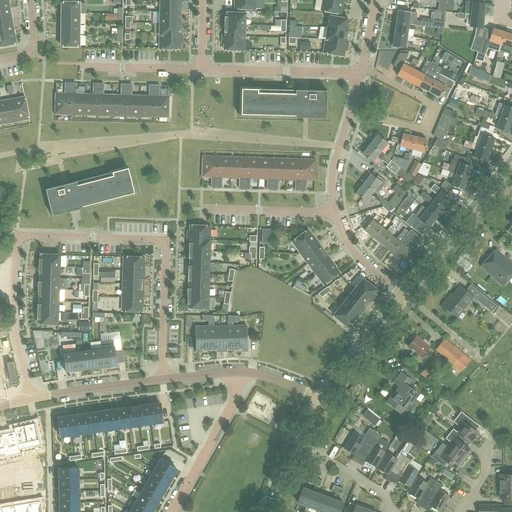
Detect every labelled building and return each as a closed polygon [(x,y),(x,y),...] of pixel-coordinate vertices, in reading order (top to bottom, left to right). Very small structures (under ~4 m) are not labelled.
[(0,0),(0,9),(9,7),(7,0),(0,0)] [(161,0),(160,12),(179,12),(179,8),(181,8),(181,1),(161,0)] [(235,0),(235,8),(245,8),(255,9),(255,0),(235,0)] [(322,0),(321,10),(341,14),(343,0),(341,0),(322,0)] [(484,16),(485,3),(478,3),(472,2),(471,14),(484,16)] [(63,3),(63,13),(78,13),(78,3),(63,3)] [(11,19),(9,7),(0,9),(0,20),(11,19)] [(396,21),(396,22),(415,25),(421,25),(421,21),(416,20),(417,13),(398,10),(397,16),(395,17),(395,20),(396,21)] [(442,26),(444,12),(435,10),(434,13),(433,13),(431,28),(442,29),(443,26),(442,26)] [(160,12),(160,23),(180,24),(180,16),(179,16),(179,12),(160,12)] [(470,27),(476,27),(482,28),(484,16),(471,14),(457,12),(456,18),(471,19),(470,27)] [(63,13),(63,24),(78,24),(78,13),(63,13)] [(245,13),(226,13),(226,17),(225,17),(225,24),(245,25),(245,13)] [(330,16),(328,27),(348,31),(349,24),(348,24),(349,19),(330,16)] [(0,32),(13,31),(11,19),(0,20),(0,32)] [(407,36),(408,29),(422,31),(422,26),(421,25),(415,25),(396,22),(395,34),(407,36)] [(160,23),(160,34),(179,35),(179,31),(180,31),(180,24),(160,23)] [(63,24),(63,34),(78,34),(78,24),(63,24)] [(226,32),(226,35),(244,36),(245,25),(225,24),(224,32),(226,32)] [(326,38),(345,42),(345,38),(346,38),(348,31),(328,27),(326,38)] [(505,32),(493,29),(490,40),(483,37),(479,52),(486,54),(487,48),(499,51),(499,50),(501,44),(505,32)] [(0,44),(15,42),(13,31),(0,32),(0,44)] [(511,34),(505,32),(501,44),(511,47),(511,34)] [(78,45),(78,42),(78,34),(63,34),(63,44),(78,45)] [(160,34),(159,48),(180,49),(180,43),(182,43),(182,35),(179,35),(160,34)] [(407,36),(395,34),(393,46),(405,48),(407,36)] [(224,49),(244,50),(244,36),(226,35),(222,35),(222,44),(224,44),(224,49)] [(479,52),(483,37),(475,35),(470,49),(479,52)] [(326,38),(324,52),(343,56),(344,50),(346,51),(348,42),(345,42),(326,38)] [(449,54),(445,51),(441,59),(445,61),(447,58),(449,54)] [(414,70),(415,68),(418,61),(413,58),(411,63),(405,60),(408,53),(399,53),(393,66),(400,70),(397,76),(408,81),(413,70),(414,70)] [(408,81),(418,86),(424,75),(425,75),(428,69),(431,63),(426,60),(420,73),(414,70),(413,70),(408,81)] [(437,66),(434,72),(428,69),(425,75),(424,75),(418,86),(429,92),(439,73),(442,68),(437,66)] [(485,73),(471,66),(468,74),(482,79),(485,73)] [(446,98),(454,81),(439,73),(429,92),(440,98),(441,95),(446,98)] [(56,94),(57,82),(56,82),(55,116),(56,116),(56,114),(70,114),(70,83),(65,83),(65,94),(56,94)] [(76,83),(70,83),(70,114),(84,115),(84,94),(75,94),(76,83)] [(93,95),(84,94),(84,115),(98,115),(98,84),(93,83),(93,95)] [(104,84),(98,84),(98,115),(112,115),(112,95),(103,95),(104,84)] [(121,95),(112,95),(112,115),(126,116),(126,84),(121,84),(121,95)] [(132,84),(126,84),(126,116),(140,116),(140,96),(131,96),(132,84)] [(149,96),(140,96),(140,116),(154,116),(154,85),(149,85),(149,96)] [(159,96),(160,85),(154,85),(154,116),(167,117),(167,119),(168,119),(169,85),(168,85),(168,97),(159,96)] [(258,89),(242,88),(241,107),(244,107),(244,114),(239,113),(239,114),(295,116),(295,117),(303,118),(303,113),(308,113),(308,116),(322,116),(322,111),(325,111),(326,92),(327,92),(327,90),(309,90),(315,91),(315,94),(258,92),(258,89)] [(24,99),(12,101),(15,120),(27,117),(24,99)] [(458,102),(451,99),(449,104),(456,107),(458,102)] [(12,101),(0,103),(0,106),(3,122),(15,120),(12,101)] [(511,107),(505,105),(501,116),(511,120),(511,107)] [(445,108),(442,114),(452,118),(454,112),(445,108)] [(478,108),(476,113),(486,117),(488,111),(478,108)] [(488,112),(486,116),(499,121),(497,128),(508,132),(511,121),(511,120),(501,116),(488,112)] [(442,114),(440,119),(450,123),(452,118),(442,114)] [(449,125),(456,128),(459,120),(452,118),(450,123),(449,125)] [(440,119),(438,124),(447,128),(449,125),(450,123),(440,119)] [(438,124),(435,130),(445,133),(447,128),(438,124)] [(490,125),(488,129),(480,126),(477,137),(481,138),(478,145),(490,150),(490,149),(492,149),(494,145),(492,144),(494,138),(491,137),(495,127),(490,125)] [(435,130),(433,135),(438,137),(443,139),(445,134),(435,130)] [(400,146),(412,149),(415,137),(403,134),(400,146)] [(370,144),(380,152),(388,142),(378,135),(370,144)] [(424,152),(427,140),(415,137),(412,149),(424,152)] [(443,139),(438,137),(433,145),(439,148),(443,139)] [(478,145),(465,140),(463,145),(477,150),(474,157),(486,161),(490,150),(478,145)] [(380,152),(370,144),(367,148),(365,146),(361,151),(363,153),(362,154),(372,162),(372,161),(376,157),(382,161),(382,160),(388,165),(386,167),(395,174),(396,173),(400,168),(398,166),(391,160),(385,156),(380,152)] [(452,159),(448,171),(468,178),(472,167),(468,166),(472,156),(467,154),(466,157),(455,153),(453,159),(452,159)] [(393,156),(391,160),(398,166),(400,158),(393,156)] [(211,188),(216,188),(217,157),(203,157),(202,176),(211,177),(211,188)] [(222,177),(231,177),(231,157),(217,157),(216,188),(222,188),(222,177)] [(239,189),(244,188),(245,158),(231,157),(231,177),(239,178),(239,189)] [(250,178),(259,178),(259,158),(245,158),(244,188),(250,189),(250,178)] [(267,190),(272,190),(273,158),(259,158),(259,178),(267,179),(267,190)] [(278,179),(287,179),(287,159),(273,158),(272,190),(278,190),(278,179)] [(295,191),(300,191),(301,159),(287,159),(287,179),(295,179),(295,191)] [(301,159),(300,191),(306,191),(306,180),(314,180),(315,160),(301,159)] [(374,163),(369,169),(373,172),(378,166),(374,163)] [(417,169),(412,166),(408,173),(413,176),(417,169)] [(428,170),(420,167),(417,172),(426,176),(428,170)] [(46,191),(47,191),(52,208),(54,207),(56,213),(70,210),(69,207),(74,206),(75,210),(83,208),(82,206),(137,192),(137,191),(132,193),(130,186),(133,186),(128,168),(112,172),(113,172),(113,175),(58,189),(58,186),(63,185),(63,184),(45,189),(46,191)] [(448,171),(442,169),(441,174),(448,176),(448,177),(454,179),(452,185),(464,190),(464,189),(467,190),(469,184),(466,183),(468,178),(448,171)] [(413,177),(407,173),(403,180),(408,183),(413,177)] [(364,184),(377,194),(386,182),(378,175),(376,178),(371,174),(364,184)] [(444,189),(449,183),(445,180),(440,186),(444,189)] [(366,201),(373,192),(376,195),(377,194),(364,184),(356,193),(366,201)] [(434,184),(430,188),(433,191),(438,195),(434,200),(444,208),(452,198),(437,187),(434,184)] [(392,190),(396,192),(394,194),(401,199),(404,194),(403,194),(404,191),(396,185),(392,190)] [(434,200),(423,191),(420,195),(431,204),(427,210),(437,218),(444,208),(434,200)] [(410,206),(404,201),(399,207),(400,207),(405,212),(410,206)] [(395,208),(392,205),(383,216),(388,219),(392,214),(395,208)] [(429,227),(437,218),(427,210),(422,206),(415,216),(418,218),(429,227)] [(412,213),(406,220),(413,225),(418,218),(415,216),(412,213)] [(364,230),(374,237),(381,228),(388,219),(383,216),(377,224),(372,220),(364,230)] [(391,227),(390,226),(386,232),(381,228),(374,237),(383,245),(391,235),(394,231),(402,222),(398,218),(391,227)] [(188,231),(188,239),(210,240),(210,226),(190,225),(190,231),(188,231)] [(409,232),(405,228),(400,234),(395,239),(391,235),(383,245),(393,253),(400,243),(409,232)] [(292,242),(300,252),(316,240),(308,230),(292,242)] [(400,243),(393,253),(402,261),(410,251),(405,246),(409,241),(417,246),(423,240),(410,230),(409,232),(400,243)] [(209,251),(210,240),(191,240),(191,243),(190,243),(189,250),(209,251)] [(300,252),(308,263),(324,251),(316,240),(300,252)] [(190,258),(190,262),(209,263),(209,251),(189,250),(189,258),(190,258)] [(511,263),(497,250),(482,266),(503,285),(511,275),(511,263)] [(332,262),(324,251),(308,263),(316,274),(332,262)] [(39,259),(39,266),(59,267),(60,255),(41,254),(41,259),(39,259)] [(124,257),(123,270),(143,271),(144,257),(124,257)] [(189,266),(189,273),(209,274),(209,263),(190,262),(190,266),(189,266)] [(324,285),(340,273),(332,262),(316,274),(324,285)] [(40,274),(40,277),(59,278),(59,267),(39,266),(39,273),(40,274)] [(123,270),(123,284),(143,284),(143,271),(123,270)] [(190,281),(189,285),(208,285),(209,274),(189,273),(188,281),(190,281)] [(39,281),(38,289),(59,289),(59,278),(40,277),(40,281),(39,281)] [(355,288),(371,300),(378,291),(363,279),(355,288)] [(294,286),(299,289),(302,283),(297,280),(294,286)] [(123,284),(122,297),(143,298),(143,284),(123,284)] [(188,289),(188,296),(208,297),(208,285),(189,285),(189,289),(188,289)] [(449,313),(451,312),(457,317),(473,297),(470,295),(468,293),(465,291),(464,290),(459,286),(453,294),(451,293),(442,305),(444,306),(442,308),(449,313)] [(348,297),(363,309),(365,306),(366,306),(371,300),(355,288),(348,297)] [(39,296),(39,300),(58,301),(59,289),(38,289),(38,296),(39,296)] [(497,306),(479,291),(474,298),(492,312),(497,306)] [(208,308),(208,297),(188,296),(188,304),(189,304),(189,308),(208,308)] [(122,310),(142,311),(143,298),(122,297),(122,310)] [(341,306),(357,318),(361,312),(363,309),(348,297),(341,306)] [(38,304),(38,312),(58,312),(58,301),(39,300),(39,304),(38,304)] [(341,306),(334,315),(348,327),(351,323),(352,324),(357,318),(341,306)] [(39,323),(58,324),(58,312),(38,312),(37,319),(39,319),(39,323)] [(234,326),(234,349),(241,349),(241,351),(247,350),(247,325),(234,326)] [(202,350),(209,350),(208,326),(195,326),(196,352),(202,351),(202,350)] [(221,326),(208,326),(209,350),(216,349),(216,351),(222,351),(221,326)] [(227,349),(234,349),(234,326),(221,326),(222,351),(227,351),(227,349)] [(425,338),(422,340),(416,336),(408,346),(414,351),(413,352),(420,359),(422,357),(429,363),(433,358),(426,351),(429,347),(431,343),(425,338)] [(102,348),(104,367),(117,366),(115,346),(114,346),(113,340),(101,341),(102,348)] [(461,371),(471,359),(463,352),(453,344),(443,356),(453,364),(453,365),(461,371)] [(76,351),(76,346),(63,347),(66,372),(79,370),(76,351)] [(89,349),(91,369),(104,367),(102,348),(89,349)] [(76,351),(79,370),(91,369),(89,349),(76,351)] [(429,381),(435,374),(426,367),(421,374),(429,381)] [(416,403),(412,399),(417,393),(406,385),(410,380),(401,372),(394,382),(400,386),(387,402),(401,413),(405,408),(410,411),(416,403)] [(160,403),(149,404),(151,424),(163,422),(160,403)] [(140,425),(151,424),(149,404),(137,406),(140,425)] [(129,427),(140,425),(137,406),(126,407),(129,427)] [(115,409),(117,428),(129,427),(126,407),(115,409)] [(117,428),(115,409),(103,411),(106,430),(117,428)] [(374,426),(380,419),(367,409),(362,416),(374,426)] [(103,411),(92,412),(95,432),(106,430),(103,411)] [(83,433),(95,432),(92,412),(81,414),(83,433)] [(461,428),(458,432),(464,437),(471,443),(479,434),(468,425),(472,420),(461,412),(453,422),(461,428)] [(81,414),(69,415),(72,435),(83,433),(81,414)] [(61,436),(72,435),(69,415),(58,417),(61,436)] [(427,417),(424,422),(429,426),(433,421),(427,417)] [(35,422),(24,425),(28,443),(39,440),(35,422)] [(24,425),(14,427),(14,431),(18,445),(28,443),(24,425)] [(359,453),(361,454),(372,436),(375,431),(369,428),(363,438),(354,433),(344,448),(354,454),(356,450),(358,451),(359,453)] [(450,449),(464,459),(471,450),(460,441),(464,437),(453,429),(446,438),(454,445),(450,449)] [(14,431),(4,433),(8,451),(18,449),(18,445),(14,431)] [(381,435),(375,431),(372,436),(361,454),(364,456),(366,455),(368,457),(365,461),(375,467),(385,451),(375,445),(381,435)] [(456,469),(464,459),(450,449),(442,443),(439,447),(431,457),(442,465),(446,460),(456,469)] [(393,473),(395,474),(408,453),(407,452),(409,448),(406,446),(404,447),(402,449),(401,449),(399,453),(396,458),(387,452),(377,468),(387,474),(390,470),(392,471),(393,473)] [(414,457),(408,453),(395,474),(397,476),(399,475),(401,477),(399,481),(409,487),(418,471),(409,465),(412,460),(414,457)] [(154,470),(171,480),(177,470),(160,460),(154,470)] [(114,466),(121,470),(123,466),(116,462),(114,466)] [(59,480),(79,479),(78,468),(59,469),(59,480)] [(165,489),(171,480),(154,470),(149,480),(165,489)] [(511,474),(499,474),(499,486),(511,486),(511,474)] [(426,499),(436,482),(430,478),(427,483),(417,478),(408,493),(418,499),(421,494),(423,495),(424,498),(426,499)] [(59,491),(79,491),(79,479),(59,480),(59,491)] [(149,480),(143,490),(160,499),(165,489),(149,480)] [(443,485),(436,482),(426,499),(428,500),(430,499),(433,501),(430,506),(440,511),(449,496),(440,490),(443,485)] [(511,486),(499,486),(499,498),(511,498),(511,486)] [(297,502),(307,506),(313,491),(303,487),(297,502)] [(143,490),(137,500),(154,509),(160,499),(143,490)] [(79,502),(79,491),(59,491),(60,503),(79,502)] [(307,506),(317,510),(323,495),(313,491),(307,506)] [(317,510),(323,511),(327,511),(333,499),(323,495),(317,510)] [(339,511),(343,502),(333,499),(327,511),(339,511)] [(135,511),(152,511),(154,509),(137,500),(131,510),(135,511)] [(60,503),(59,511),(79,511),(79,502),(60,503)] [(41,511),(40,503),(27,505),(28,511),(41,511)]
